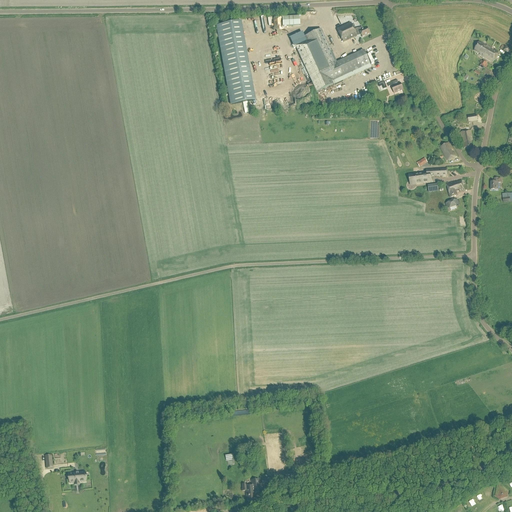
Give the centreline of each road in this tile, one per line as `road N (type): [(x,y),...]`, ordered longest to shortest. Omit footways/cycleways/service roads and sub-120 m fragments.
road 1 (unclassified): [(0,320),(231,266),(473,255)]
road 2 (unclassified): [(0,12),(385,2)]
road 3 (unclassified): [(229,511),(438,488),(511,448)]
road 4 (unclassified): [(479,166),(465,164),(420,90),(385,2)]
